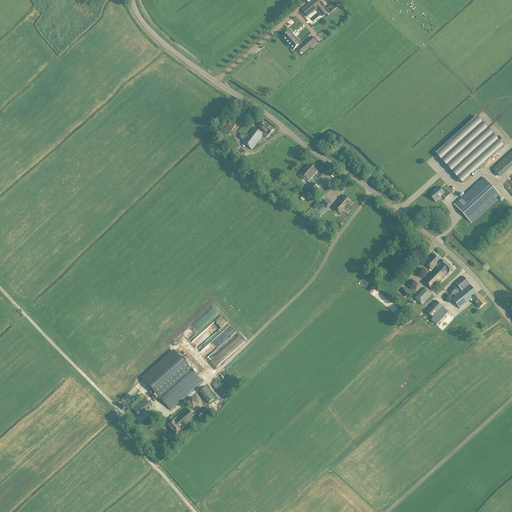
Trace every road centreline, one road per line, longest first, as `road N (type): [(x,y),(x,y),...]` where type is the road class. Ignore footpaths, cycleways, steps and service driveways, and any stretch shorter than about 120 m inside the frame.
road 1 (tertiary): [(372,191),(158,39),(131,0)]
road 2 (unclassified): [(231,357),(314,277),(372,191)]
road 3 (tertiary): [(511,322),(449,252),(372,191)]
